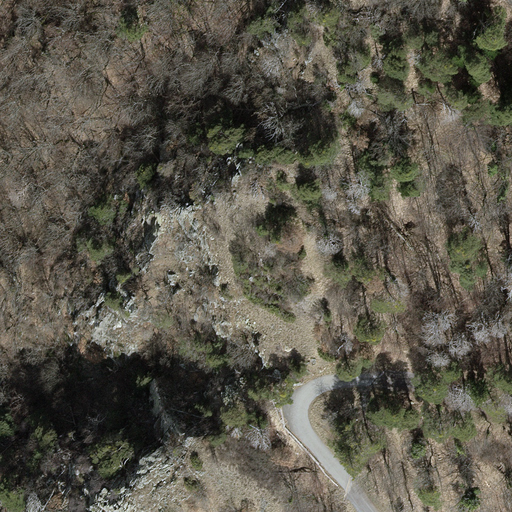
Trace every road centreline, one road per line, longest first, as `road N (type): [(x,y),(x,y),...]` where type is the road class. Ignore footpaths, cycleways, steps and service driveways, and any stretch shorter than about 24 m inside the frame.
road 1 (track): [(361,379),(321,386),(299,416),(314,449),(370,511)]
road 2 (track): [(511,411),(361,379)]
